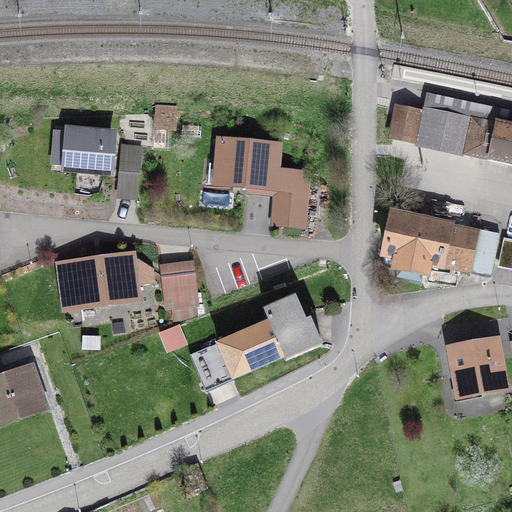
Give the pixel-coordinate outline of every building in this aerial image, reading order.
[(176,112),(156,110),(155,127),(174,129),(176,112)] [(396,115),(391,137),(413,142),(418,120),(396,115)] [(511,127),(472,119),(464,155),(511,165),(511,127)] [(109,171),(112,135),(69,131),(66,167),(109,171)] [(216,184),(274,190),(275,171),(278,147),(220,142),(216,184)] [(140,151),(125,149),(123,173),(138,174),(140,151)] [(308,174),(275,171),(274,190),(276,190),(273,225),(303,227),(308,174)] [(490,276),(498,238),(393,216),(382,265),(384,268),(398,271),(396,281),(421,286),(423,276),(425,276),(427,265),(490,276)] [(497,268),(511,271),(511,241),(503,240),(497,268)] [(132,257),(71,265),(77,308),(137,300),(132,257)] [(193,289),(166,293),(168,309),(196,305),(193,289)] [(220,352),(211,356),(219,373),(228,369),(232,380),(284,358),(285,361),(322,346),(310,319),(306,321),(295,297),(263,310),(269,323),(217,345),(220,352)] [(496,342),(450,351),(459,396),(505,388),(496,342)] [(0,423),(43,408),(29,369),(1,379),(0,375),(0,423)] [(206,488),(197,465),(185,470),(195,493),(206,488)]
